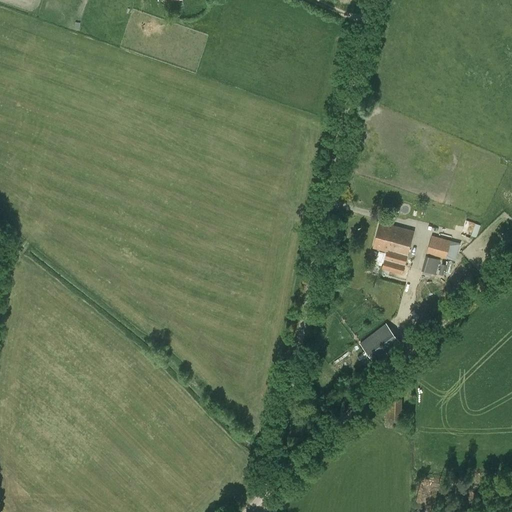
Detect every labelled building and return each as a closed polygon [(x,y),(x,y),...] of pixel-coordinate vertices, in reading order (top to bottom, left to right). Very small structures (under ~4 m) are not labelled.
[(479,235),(483,225),(469,220),(465,230),(479,235)] [(388,250),(382,268),(402,273),(414,231),(380,222),(374,246),(388,250)] [(426,253),(455,261),(460,244),(432,235),(426,253)] [(440,259),(426,255),(422,270),(436,274),(440,259)] [(385,324),(361,343),(377,364),(401,344),(385,324)] [(402,397),(401,397),(401,390),(394,390),(394,397),(383,397),(383,417),(402,418),(402,397)]
